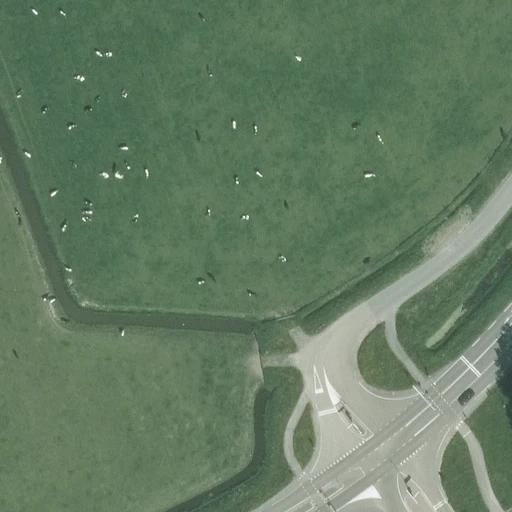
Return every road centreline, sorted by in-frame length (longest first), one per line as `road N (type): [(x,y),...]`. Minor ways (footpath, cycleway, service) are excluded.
road 1 (unclassified): [(322,380),(330,347),(471,238),(511,192)]
road 2 (secondary): [(399,441),(511,332)]
